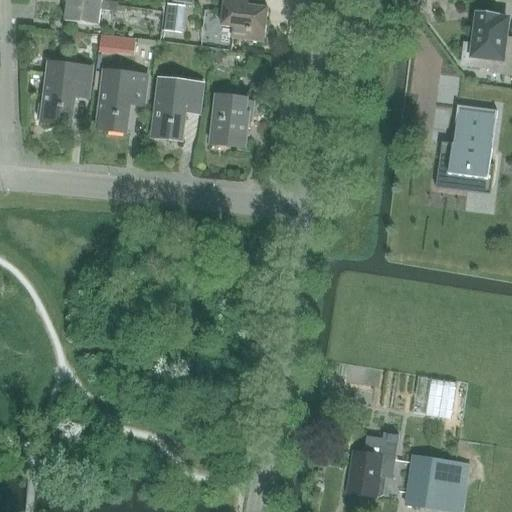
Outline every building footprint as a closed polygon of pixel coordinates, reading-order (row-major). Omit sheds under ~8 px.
[(264,43),(268,11),(247,8),(248,0),(224,0),(221,28),(234,30),(233,39),(264,43)] [(118,3),(102,1),(101,5),(68,1),(65,22),(98,27),(101,11),(117,13),(118,3)] [(474,46),(464,45),(461,67),(491,70),(490,74),(511,76),(511,48),(504,47),(507,21),(497,20),(497,17),(478,15),(474,46)] [(102,38),(100,55),(118,57),(118,55),(120,40),(102,38)] [(225,57),(219,51),(211,59),(217,66),(225,57)] [(47,70),(43,105),(41,122),(73,125),(73,124),(71,124),(74,98),(88,99),(92,69),(65,66),(65,72),(47,70)] [(144,108),(148,78),(103,73),(96,130),(127,134),(130,106),(144,108)] [(199,116),(203,86),(158,81),(151,139),(181,142),(184,114),(199,116)] [(252,116),(254,104),(246,103),(246,101),(216,97),(210,145),(244,149),(248,116),(252,116)] [(440,154),(436,190),(470,194),(472,179),(488,181),(490,167),(497,113),(495,113),(495,116),(459,112),(459,108),(457,108),(456,114),(457,115),(454,146),(447,145),(446,155),(440,154)] [(437,377),(435,404),(460,406),(462,379),(437,377)] [(367,438),(364,456),(352,454),(346,496),(374,500),(374,498),(380,499),(383,496),(384,488),(382,485),(382,482),(388,477),(392,477),(394,460),(395,460),(399,437),(384,435),(383,441),(367,438)] [(412,457),(411,461),(405,509),(429,511),(463,511),(470,465),(412,457)]
